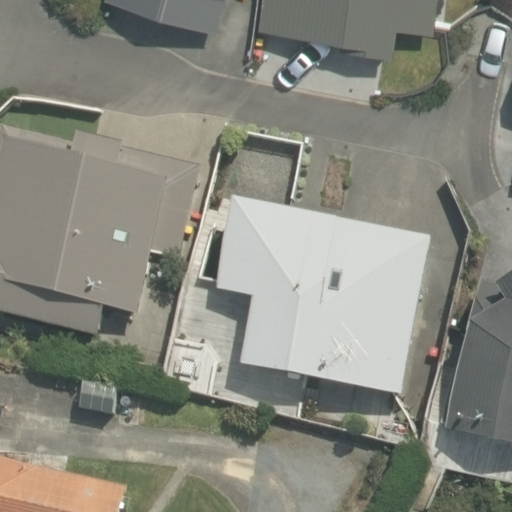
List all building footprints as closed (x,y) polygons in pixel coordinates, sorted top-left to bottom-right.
[(139,0),(209,18),(213,0),(139,0)] [(434,0),(262,0),(260,17),(388,38),(392,16),(431,22),(434,0)] [(196,178),(0,129),(0,311),(92,336),(100,307),(133,316),(149,257),(173,263),(196,178)] [(428,239),(226,190),(205,284),(247,293),(232,361),(393,397),(428,239)] [(511,207),(488,199),(445,438),(511,449),(511,207)] [(116,511),(123,485),(0,454),(0,511),(116,511)]
